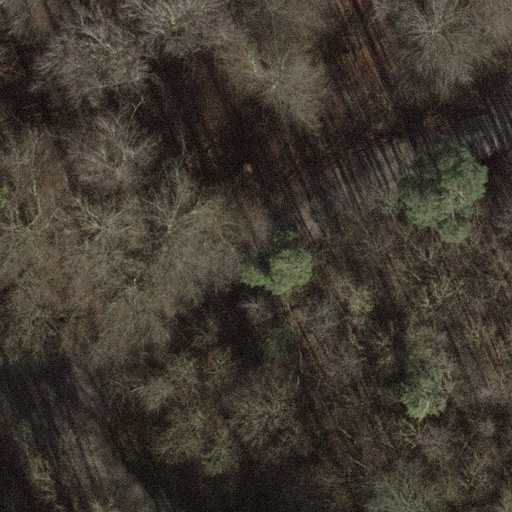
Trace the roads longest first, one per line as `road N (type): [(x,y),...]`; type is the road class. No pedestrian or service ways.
road 1 (track): [(511,144),(332,209),(153,316),(39,437)]
road 2 (track): [(0,399),(39,437),(173,511)]
